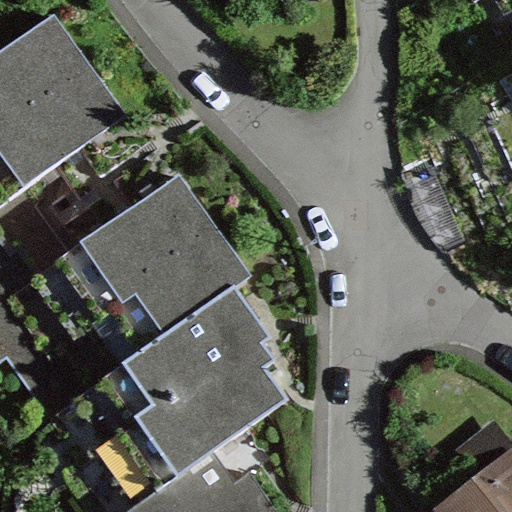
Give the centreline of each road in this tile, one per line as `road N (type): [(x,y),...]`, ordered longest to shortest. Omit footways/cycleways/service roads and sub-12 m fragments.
road 1 (residential): [(154,0),(361,230)]
road 2 (residential): [(355,511),(361,230)]
road 3 (residential): [(361,230),(378,40),(374,0)]
road 4 (residential): [(511,347),(361,230)]
